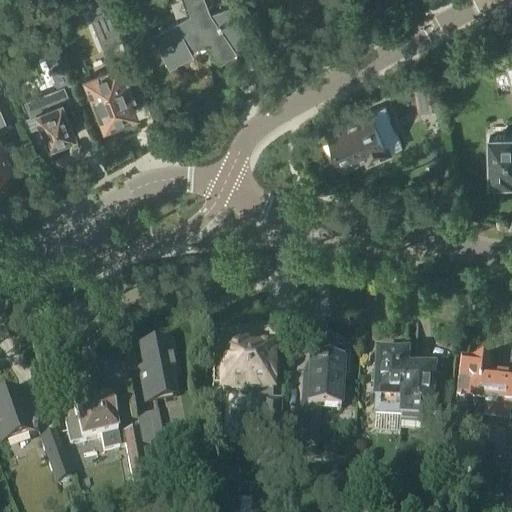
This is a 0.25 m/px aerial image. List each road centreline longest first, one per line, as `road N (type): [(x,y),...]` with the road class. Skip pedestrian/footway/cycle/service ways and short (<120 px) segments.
road 1 (tertiary): [(224,182),(257,128),(480,0)]
road 2 (tertiary): [(511,260),(434,237),(291,214),(224,182)]
road 3 (tertiary): [(0,259),(164,181),(224,182)]
